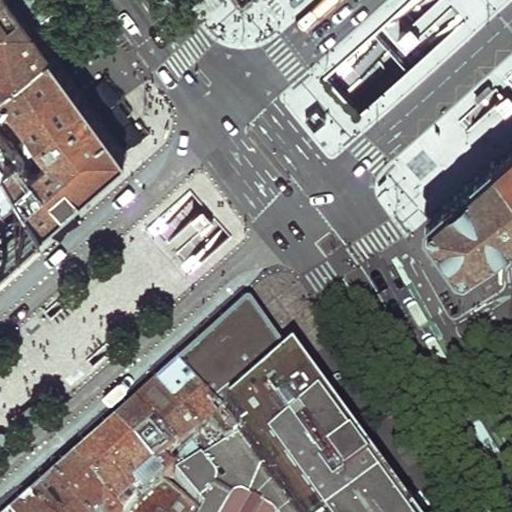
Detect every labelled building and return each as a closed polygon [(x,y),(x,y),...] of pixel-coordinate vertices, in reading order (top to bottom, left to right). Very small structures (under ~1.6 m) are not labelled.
[(0,0),(0,20),(34,22),(17,0),(0,0)] [(17,0),(34,22),(49,12),(59,4),(61,4),(57,0),(17,0)] [(49,12),(65,33),(75,26),(59,4),(49,12)] [(43,35),(51,46),(66,35),(65,33),(49,12),(34,22),(43,35)] [(0,88),(53,48),(51,46),(43,35),(34,22),(0,20),(0,88)] [(9,164),(45,226),(58,214),(126,155),(127,154),(127,152),(98,111),(97,110),(78,83),(53,48),(0,88),(0,120),(23,149),(9,164)] [(511,146),(496,160),(511,177),(511,146)] [(459,266),(469,268),(509,241),(511,239),(511,177),(496,160),(462,190),(431,218),(430,226),(459,266)] [(217,353),(180,383),(232,446),(209,460),(186,473),(161,487),(190,511),(390,511),(367,480),(253,322),(217,353)] [(172,390),(159,401),(209,460),(232,446),(180,383),(172,390)] [(150,409),(139,419),(186,473),(209,460),(159,401),(150,409)] [(46,416),(34,404),(21,416),(32,428),(46,416)] [(130,426),(117,437),(161,487),(186,473),(139,419),(130,426)] [(0,455),(12,444),(1,432),(0,432),(0,455)] [(100,452),(73,474),(106,511),(138,511),(161,487),(117,437),(100,452)] [(63,483),(53,491),(70,511),(106,511),(73,474),(63,483)] [(190,511),(161,487),(138,511),(190,511)] [(43,499),(30,511),(31,511),(70,511),(53,491),(43,499)]
